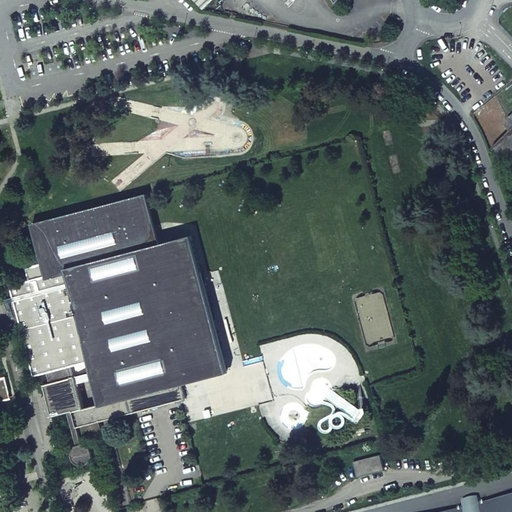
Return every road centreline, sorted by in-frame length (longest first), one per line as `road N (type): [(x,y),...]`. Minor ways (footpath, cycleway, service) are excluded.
road 1 (unclassified): [(395,60),(113,0)]
road 2 (unclassified): [(511,243),(476,143),(450,101),(395,60)]
